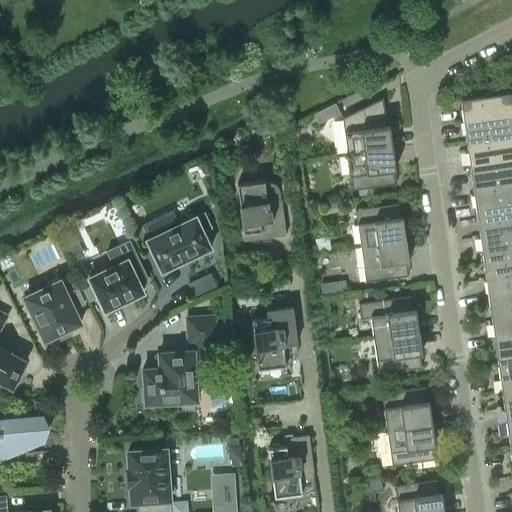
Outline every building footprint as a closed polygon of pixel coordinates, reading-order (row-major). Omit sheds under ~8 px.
[(459,108),(461,121),(511,113),(511,110),(509,91),(506,91),(501,83),(484,92),(486,94),(461,98),(463,107),(459,108)] [(340,112),(335,101),(313,112),(318,122),(340,112)] [(342,117),(347,153),(392,147),(389,124),(387,125),(384,108),(382,104),(377,101),(372,102),(342,117)] [(511,113),(461,121),(462,133),(466,133),(468,141),(511,135),(511,113)] [(511,135),(468,141),(469,150),(465,151),(467,163),(511,156),(511,135)] [(392,147),(347,153),(352,189),(395,183),(393,169),(396,169),(392,147)] [(511,156),(467,163),(468,176),(472,175),(474,184),(511,178),(511,156)] [(511,178),(474,184),(475,193),(471,193),(473,206),(511,200),(511,178)] [(237,183),(244,240),(286,234),(281,198),(280,198),(278,188),(275,185),(272,183),(265,183),(264,180),(237,183)] [(511,200),(473,206),(475,219),(478,218),(480,227),(511,222),(511,200)] [(355,209),(360,245),(405,238),(402,216),(400,217),(398,202),(355,209)] [(172,209),(142,223),(148,237),(146,239),(161,270),(211,247),(203,231),(212,227),(205,211),(179,223),(172,209)] [(511,222),(480,227),(481,236),(477,236),(479,249),(511,244),(511,222)] [(70,226),(59,232),(64,243),(75,237),(70,226)] [(405,238),(360,245),(365,281),(408,275),(406,261),(409,260),(405,238)] [(129,240),(107,250),(114,265),(89,276),(104,309),(143,291),(139,282),(147,278),(129,240)] [(511,244),(479,249),(481,261),(485,261),(486,270),(511,266),(511,244)] [(511,266),(486,270),(487,279),(483,279),(485,292),(511,287),(511,266)] [(210,272),(188,282),(194,295),(216,285),(210,272)] [(269,273),(251,275),(252,288),(270,286),(269,273)] [(71,275),(61,280),(60,279),(24,296),(45,339),(58,333),(68,329),(67,328),(81,322),(74,307),(84,302),(71,275)] [(511,287),(485,292),(487,305),(491,304),(492,313),(511,310),(511,287)] [(370,316),(373,337),(418,330),(415,308),(413,309),(411,294),(359,302),(361,318),(370,316)] [(267,317),(252,319),(258,368),(285,365),(285,361),(292,359),(295,357),(296,354),(296,343),(297,343),(292,306),(266,310),(267,317)] [(511,310),(492,313),(493,322),(489,322),(491,335),(511,331),(511,310)] [(0,311),(0,379),(11,386),(13,382),(18,382),(25,368),(23,364),(25,360),(8,351),(9,349),(0,344),(0,325),(6,315),(0,311)] [(145,403),(176,401),(197,400),(196,393),(195,378),(215,376),(212,341),(216,341),(214,315),(186,317),(188,342),(192,342),(192,349),(158,352),(159,367),(143,368),(144,388),(141,388),(142,400),(145,400),(145,403)] [(418,330),(373,337),(378,373),(421,367),(419,353),(422,352),(418,330)] [(511,331),(491,335),(493,347),(497,347),(498,356),(511,353),(511,331)] [(511,353),(498,356),(499,364),(495,365),(497,377),(511,375),(511,353)] [(511,375),(497,377),(499,390),(503,390),(504,398),(511,397),(511,375)] [(381,392),(386,429),(432,422),(428,400),(426,400),(424,386),(381,392)] [(511,397),(504,398),(505,407),(502,408),(503,420),(511,419),(511,397)] [(262,404),(264,423),(283,421),(281,402),(262,404)] [(45,437),(43,414),(44,414),(43,412),(0,416),(0,456),(4,456),(10,439),(12,440),(13,440),(14,440),(16,440),(45,437)] [(511,419),(503,420),(505,433),(509,432),(510,441),(511,440),(511,419)] [(432,422),(386,429),(391,465),(434,459),(432,445),(435,444),(432,422)] [(353,447),(351,433),(339,435),(341,448),(353,447)] [(284,445),(268,447),(274,496),(302,493),(301,489),(308,487),(311,485),(313,481),(312,471),(313,470),(309,434),(283,437),(284,445)] [(238,444),(238,437),(228,438),(229,444),(228,445),(229,459),(230,459),(231,465),(240,465),(239,458),(241,458),(240,444),(238,444)] [(167,465),(166,448),(159,449),(159,448),(154,449),(146,449),(143,447),(132,447),(129,451),(128,451),(129,468),(127,468),(128,481),(128,484),(130,484),(131,501),(169,499),(168,482),(169,482),(168,465),(167,465)] [(382,490),(380,476),(366,478),(367,492),(382,490)] [(237,506),(236,478),(216,479),(217,508),(237,506)] [(394,484),(398,511),(444,511),(442,492),(439,492),(437,478),(394,484)] [(170,511),(169,503),(140,505),(140,511),(170,511)]
